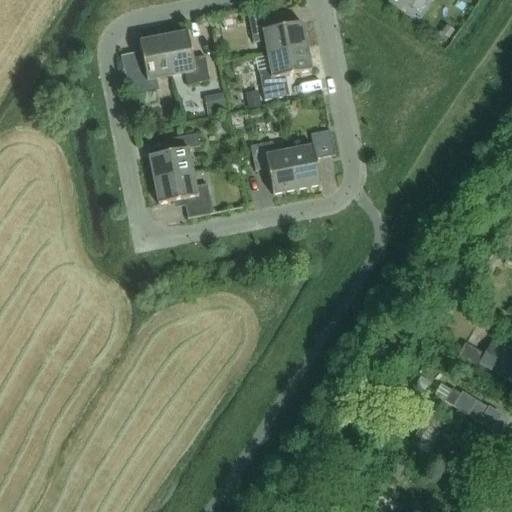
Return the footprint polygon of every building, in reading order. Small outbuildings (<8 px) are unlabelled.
[(397,0),(410,8),(415,0),(397,0)] [(264,42),(267,56),(306,48),(301,24),(275,29),(272,10),(247,15),(253,44),(264,42)] [(171,78),(185,75),(187,86),(209,82),(204,57),(192,60),(187,34),(163,38),(171,78)] [(157,81),(171,78),(163,38),(139,43),(144,69),(124,73),(129,98),(159,92),(157,81)] [(311,72),(306,48),(267,56),(270,70),(258,72),(264,102),(289,97),(285,78),(311,72)] [(247,98),(249,111),(262,108),(259,96),(247,98)] [(224,100),(213,101),(215,116),(227,114),(224,100)] [(302,150),(289,152),(296,192),(321,187),(315,161),(335,157),(330,132),(300,138),(302,150)] [(148,158),(153,182),(192,174),(188,150),(199,148),(197,136),(172,141),(174,153),(148,158)] [(272,196),(296,192),(289,152),(275,155),(272,144),(250,148),(255,173),(267,170),(272,196)] [(195,189),(192,174),(153,182),(158,206),(184,201),(188,220),(213,215),(207,186),(195,189)] [(511,244),(505,239),(499,248),(506,253),(511,244)] [(491,250),(478,272),(486,277),(499,255),(491,250)] [(489,296),(479,289),(473,298),(482,305),(489,296)] [(463,310),(469,301),(461,296),(455,304),(463,310)] [(476,368),(478,365),(511,385),(511,355),(492,343),(484,355),(466,344),(458,357),(476,368)] [(430,384),(421,378),(412,392),(421,398),(430,384)] [(445,402),(453,408),(460,396),(452,391),(445,402)] [(492,434),(502,416),(462,393),(452,410),(492,434)] [(431,413),(410,446),(427,456),(445,467),(447,464),(464,475),(473,460),(457,450),(459,446),(451,441),(458,430),(431,413)] [(397,466),(392,475),(399,479),(404,470),(397,466)]
